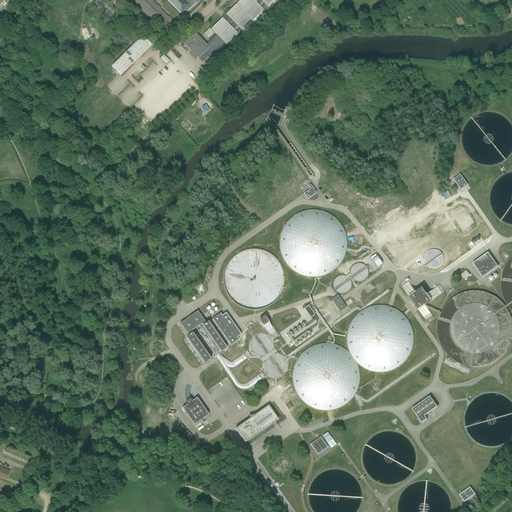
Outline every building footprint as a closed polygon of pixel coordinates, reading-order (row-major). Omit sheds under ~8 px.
[(134,2),(138,7),(139,6),(143,10),(142,11),(143,10),(147,14),(146,15),(150,19),(152,17),(162,27),(166,23),(167,24),(172,19),(169,16),(168,17),(167,16),(160,9),(161,8),(158,5),(157,7),(156,5),(157,4),(156,4),(156,5),(152,1),(153,0),(152,0),(152,1),(151,0),(134,0),(135,1),(134,2)] [(167,0),(181,14),(184,11),(186,13),(196,3),(193,0),(188,0),(186,2),(184,0),(198,0),(199,0),(198,0),(167,0)] [(184,44),(180,47),(186,53),(190,50),(191,51),(191,52),(191,51),(195,55),(196,56),(195,57),(197,58),(198,59),(202,63),(207,57),(214,64),(241,37),(240,36),(244,32),(245,34),(266,13),(265,11),(268,8),(270,9),(279,0),(240,0),(226,15),(222,18),(211,29),(217,34),(210,41),(208,43),(209,43),(207,45),(206,45),(195,33),(189,39),(184,44)] [(167,29),(171,33),(173,30),(174,31),(177,29),(176,28),(178,25),(175,21),(167,29)] [(143,36),(112,66),(120,75),(148,48),(151,45),(143,36)] [(161,58),(167,64),(170,60),(164,55),(161,58)] [(460,175),(454,179),(461,190),(468,185),(460,175)] [(316,193),(311,185),(309,187),(310,189),(304,194),(307,199),(316,193)] [(345,247),(345,244),(345,242),(345,238),(344,235),(343,232),(342,229),(339,226),(338,224),(336,222),(334,220),(332,218),(328,216),(326,215),(323,214),(320,213),(317,212),(314,212),(311,212),(307,213),(305,213),(301,214),(298,216),(295,217),(293,219),(290,222),(288,224),(286,226),(284,229),(283,232),(282,235),(281,238),(281,242),(281,244),(281,247),(281,251),(282,254),(283,258),(284,260),(286,263),(288,265),(290,268),(293,270),(296,272),(299,274),(301,275),(305,276),(307,276),(310,277),(313,277),(316,277),(319,276),(321,276),(325,275),(327,274),(330,272),(333,270),(335,268),(338,265),(340,263),(342,260),(343,258),(344,254),(345,251),(345,247)] [(283,284),(283,280),(283,277),(283,275),(282,272),(281,269),(280,266),(278,264),(277,262),(275,259),(273,258),(270,256),(268,254),(265,253),(262,252),(259,251),(256,251),(253,251),(250,251),(247,251),(244,252),(242,253),(239,254),(237,256),(235,258),(232,260),(230,262),(228,265),(227,267),(226,270),(225,273),(224,276),(224,278),(224,281),(224,284),(225,288),(226,290),(226,293),(228,295),(229,297),(231,300),(233,302),(235,304),(237,305),(240,307),(243,308),(246,309),(250,310),(254,310),(258,310),(260,309),(264,308),(266,308),(269,306),(271,305),(273,303),(275,301),(278,297),(280,294),(281,292),(282,289),(283,286),(283,284)] [(474,264),(483,277),(498,267),(489,254),(474,264)] [(351,285),(366,278),(368,271),(365,265),(358,263),(351,266),(349,273),(344,276),(341,275),(334,278),(332,286),(334,291),(343,293),(350,290),(351,285)] [(409,278),(400,284),(409,297),(418,310),(419,310),(426,321),(424,323),(426,326),(435,319),(428,309),(426,307),(425,305),(432,301),(444,292),(438,283),(435,284),(437,287),(427,294),(422,288),(416,292),(409,282),(411,280),(409,278)] [(340,310),(345,307),(337,297),(333,300),(340,310)] [(315,315),(313,313),(308,306),(304,309),(310,318),(315,315)] [(413,343),(413,340),(413,337),(412,333),(412,331),(411,328),(409,324),(407,321),(405,319),(404,317),(401,314),(398,312),(395,310),(392,309),(389,308),(386,307),(382,307),(380,307),(377,307),(373,307),(371,308),(367,309),(364,311),(361,313),(358,314),(356,317),(353,319),(351,322),(350,325),(349,328),(348,331),(347,334),(347,336),(346,341),(347,344),(347,347),(348,351),(350,354),(351,356),(353,360),(355,362),(357,364),(360,366),(362,368),(366,370),(368,371),(370,372),(374,373),(378,373),(381,373),(384,373),(387,372),(390,372),(394,370),(396,369),(399,367),(401,366),(404,363),(406,361),(408,358),(409,355),(411,352),(412,349),(412,346),(413,343)] [(295,308),(271,323),(276,331),(300,315),(295,308)] [(187,337),(186,338),(204,363),(205,364),(205,363),(210,359),(211,360),(211,359),(193,333),(192,333),(191,331),(202,324),(203,326),(203,327),(198,330),(216,356),(218,354),(238,340),(239,340),(237,337),(241,335),(226,313),(222,316),(221,314),(220,314),(206,324),(198,311),(197,312),(192,315),(186,320),(180,324),(189,336),(187,338),(187,337)] [(260,321),(259,321),(264,327),(269,335),(271,335),(276,332),(266,317),(265,317),(260,321)] [(303,322),(286,333),(289,338),(307,327),(303,322)] [(358,382),(359,379),(358,376),(358,372),(357,369),(356,366),(354,362),(353,360),(350,357),(348,355),(346,353),(343,350),(339,349),(337,348),(334,347),(331,346),(327,346),(324,345),(322,346),(317,347),(314,348),(312,349),(309,350),(307,351),(303,354),(301,356),(299,359),(297,361),(296,363),(295,366),(294,370),(293,373),(292,376),(292,379),(293,382),(293,386),(294,389),(295,392),(296,394),(298,397),(301,400),(302,402),(305,404),(308,407),(311,408),(313,409),(316,410),(319,411),(323,412),(326,412),(328,412),(332,411),(335,410),(338,409),(341,408),(344,406),(347,404),(349,402),(351,400),(353,397),(354,394),(356,391),(357,388),(358,385),(358,382)] [(430,397),(412,409),(419,419),(422,423),(427,419),(424,416),(437,407),(430,397)] [(193,401),(188,404),(184,407),(183,408),(184,410),(194,425),(209,415),(197,398),(193,401)] [(251,418),(236,429),(245,442),(278,419),(269,406),(256,414),(249,416),(251,418)] [(327,432),(322,436),(331,448),(336,444),(327,432)] [(317,455),(328,447),(320,437),(310,444),(317,455)] [(436,448),(430,451),(434,459),(440,456),(436,448)] [(0,476),(6,479),(9,472),(0,467),(0,476)] [(470,487),(459,495),(460,496),(461,497),(462,499),(464,501),(464,502),(468,499),(470,498),(472,496),(474,495),(474,494),(475,494),(470,487)]
